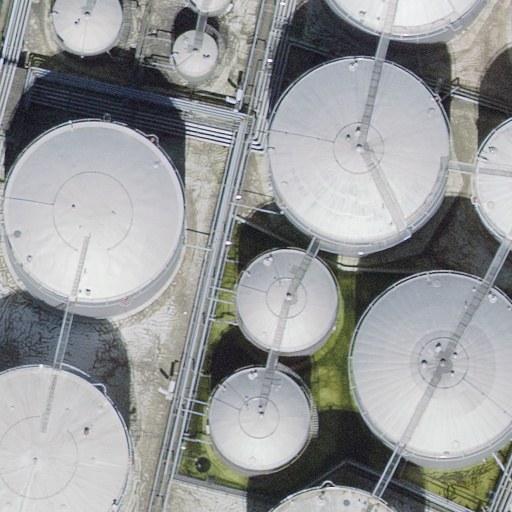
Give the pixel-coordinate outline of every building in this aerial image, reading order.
[(62,0),(62,1),(59,13),(61,25),(70,40),(80,47),(96,50),(108,48),(119,41),(127,32),(131,20),(131,7),(126,0),(62,0)] [(193,0),(195,3),(201,8),(209,11),(220,11),(227,7),(232,0),(193,0)] [(343,0),(353,13),(378,32),(407,41),(438,41),(470,31),(496,10),(501,0),(343,0)] [(219,34),(208,30),(200,30),(193,33),(186,38),(183,45),(181,52),(182,60),(187,68),(193,73),(200,76),(209,76),(214,75),(220,70),(225,64),(228,56),(227,48),(224,40),(219,34)] [(454,96),(431,74),(402,61),(371,58),(340,65),(313,82),(293,107),(282,137),(282,168),(292,199),(311,224),(337,242),(368,250),(400,248),(429,235),(453,214),(468,186),(474,155),(469,124),(454,96)] [(191,262),(203,234),(205,203),(196,173),(179,148),(154,130),(124,121),(93,121),(64,132),(40,152),(24,178),(17,208),(21,239),(34,267),(56,289),(83,303),(114,307),(144,301),(171,286),(191,262)] [(511,135),(505,142),(495,161),(491,182),(494,204),(504,223),(511,231),(511,135)] [(304,252),(287,254),(272,262),(260,274),(253,289),(251,305),(255,322),(263,336),(276,347),(291,353),(308,354),(324,349),(338,339),(348,326),(353,309),(353,292),(346,276),(335,264),(320,255),(304,252)] [(511,285),(490,275),(455,273),(421,283),(398,299),(378,326),(369,360),(371,391),(383,419),(403,443),(442,462),(476,464),(508,455),(511,451),(511,285)] [(287,369),(269,364),(252,366),(236,372),(223,384),(214,399),(210,415),(212,432),(219,448),(231,461),(246,469),(263,473),(281,470),(298,461),(310,448),(318,431),(319,412),(313,394),(303,379),(287,369)] [(135,511),(136,511),(148,483),(149,452),(141,422),(123,397),(98,378),(69,369),(38,370),(9,381),(0,388),(0,511),(135,511)] [(413,511),(410,508),(371,489),(338,486),(306,496),(283,511),(413,511)]
